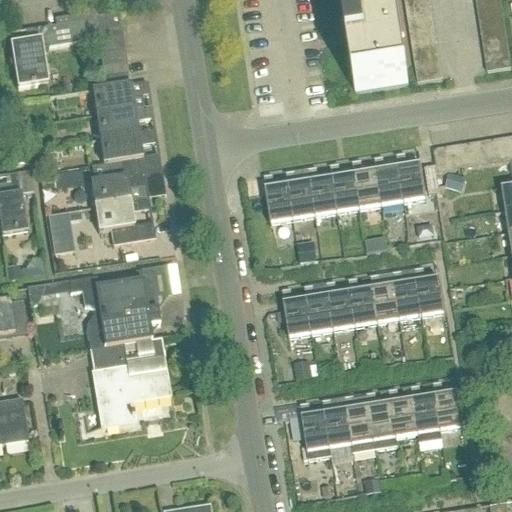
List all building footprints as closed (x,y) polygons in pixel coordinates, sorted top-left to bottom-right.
[(339,0),(347,43),(355,98),(408,89),(394,0),(339,0)] [(428,0),(405,4),(407,16),(430,12),(428,0)] [(478,17),(501,13),(499,1),(476,5),(478,17)] [(430,12),(407,16),(408,28),(432,24),(430,12)] [(478,17),(479,29),(503,25),(501,13),(478,17)] [(46,88),(41,53),(87,46),(87,44),(97,42),(96,36),(121,32),(119,20),(118,17),(94,20),(93,16),(91,17),(84,18),(70,20),(54,23),(55,30),(24,35),(26,47),(10,50),(17,93),(46,88)] [(503,25),(479,29),(481,40),(505,37),(503,25)] [(97,47),(122,43),(121,32),(96,36),(97,42),(97,47)] [(410,36),(412,51),(435,48),(433,32),(432,32),(433,36),(411,39),(410,36)] [(505,37),(481,40),(483,52),(507,49),(505,37)] [(99,59),(124,54),(122,43),(97,47),(99,59)] [(435,48),(412,51),(414,63),(437,60),(435,48)] [(509,61),(507,49),(483,52),(485,64),(509,61)] [(101,70),(126,66),(124,54),(99,59),(101,70)] [(437,60),(414,63),(416,75),(439,72),(437,60)] [(485,64),(487,77),(511,73),(509,61),(485,64)] [(103,82),(128,78),(126,66),(101,70),(103,82)] [(416,75),(418,88),(441,84),(439,72),(416,75)] [(105,93),(130,89),(128,78),(103,82),(105,93)] [(149,99),(147,86),(130,89),(105,93),(91,95),(95,120),(133,114),(133,113),(143,112),(142,101),(149,99)] [(21,108),(7,110),(10,125),(24,122),(21,108)] [(137,139),(137,138),(136,127),(153,124),(151,111),(143,112),(133,113),(133,114),(95,120),(99,145),(137,139)] [(137,181),(144,180),(161,177),(159,159),(141,162),(139,151),(157,148),(155,135),(137,138),(137,139),(99,145),(103,169),(120,167),(135,164),(137,181)] [(497,169),(509,167),(505,143),(494,145),(497,169)] [(485,170),(497,169),(494,145),(482,147),(485,170)] [(473,172),(485,170),(482,147),(470,149),(473,172)] [(461,174),(473,172),(470,149),(458,151),(461,174)] [(450,176),(461,174),(458,151),(446,152),(450,176)] [(437,178),(450,176),(446,152),(434,154),(436,172),(437,178)] [(399,174),(405,209),(428,206),(422,170),(408,172),(406,160),(397,161),(399,174)] [(405,209),(399,174),(386,176),(384,163),(375,165),(377,177),(383,213),(405,209)] [(146,190),(144,180),(137,181),(135,164),(120,167),(122,182),(90,187),(94,212),(129,207),(129,206),(127,193),(146,190)] [(383,213),(377,177),(364,179),(362,167),(353,168),(355,181),(361,217),(383,213)] [(361,217),(355,181),(342,183),(340,170),(331,172),(333,184),(339,220),(361,217)] [(437,178),(436,172),(425,174),(429,198),(440,197),(437,178)] [(333,184),(320,186),(318,174),(309,175),(311,188),(317,224),(339,220),(333,184)] [(0,231),(2,242),(26,238),(20,199),(32,197),(29,182),(21,183),(20,177),(16,178),(8,179),(10,188),(0,189),(0,231)] [(311,188),(298,190),(296,177),(287,179),(289,191),(295,227),(317,224),(311,188)] [(289,191),(276,193),(274,181),(265,182),(267,195),(266,195),(272,231),(295,227),(289,191)] [(506,217),(511,215),(511,192),(502,194),(506,217)] [(129,207),(94,212),(98,237),(111,235),(113,252),(155,245),(152,229),(133,232),(131,218),(150,215),(148,203),(129,206),(129,207)] [(417,288),(423,324),(445,320),(440,284),(427,287),(425,274),(415,276),(417,288)] [(423,324),(417,288),(405,290),(403,278),(393,279),(395,291),(395,292),(401,328),(423,324)] [(401,328),(395,292),(383,293),(381,281),(371,283),(373,295),(379,331),(401,328)] [(70,299),(76,298),(83,297),(83,296),(97,294),(95,283),(69,287),(70,299)] [(90,355),(123,350),(151,345),(149,332),(159,330),(152,285),(97,294),(83,296),(83,297),(85,312),(93,311),(95,320),(86,332),(90,355)] [(379,331),(373,295),(360,297),(358,285),(349,286),(351,299),(357,335),(379,331)] [(351,299),(339,301),(337,288),(327,290),(329,302),(335,338),(357,335),(351,299)] [(46,294),(46,291),(27,294),(30,312),(38,311),(42,302),(46,294)] [(329,302),(316,304),(314,292),(305,293),(307,306),(313,342),(335,338),(329,302)] [(307,306),(294,308),(292,295),(283,297),(285,310),(284,310),(290,345),(313,342),(307,306)] [(0,341),(15,339),(10,308),(0,309),(0,341)] [(151,345),(123,350),(90,355),(94,377),(91,377),(101,435),(133,429),(130,408),(171,402),(167,378),(162,344),(151,346),(151,345)] [(440,438),(441,438),(463,435),(457,399),(445,401),(443,389),(433,390),(435,403),(440,438)] [(411,394),(413,406),(418,442),(419,450),(442,446),(441,438),(440,438),(435,403),(433,390),(411,394)] [(418,442),(413,406),(401,408),(399,396),(389,397),(391,410),(396,445),(418,442)] [(398,453),(396,445),(391,410),(378,412),(376,399),(367,401),(369,413),(376,457),(398,453)] [(376,457),(369,413),(356,415),(354,403),(345,404),(347,417),(353,452),(354,460),(376,457)] [(0,407),(0,450),(28,446),(22,404),(0,407)] [(347,417),(334,419),(332,406),(323,408),(325,420),(331,456),(353,452),(347,417)] [(325,420),(312,422),(310,410),(301,411),(303,424),(302,424),(309,467),(332,464),(331,456),(325,420)]
